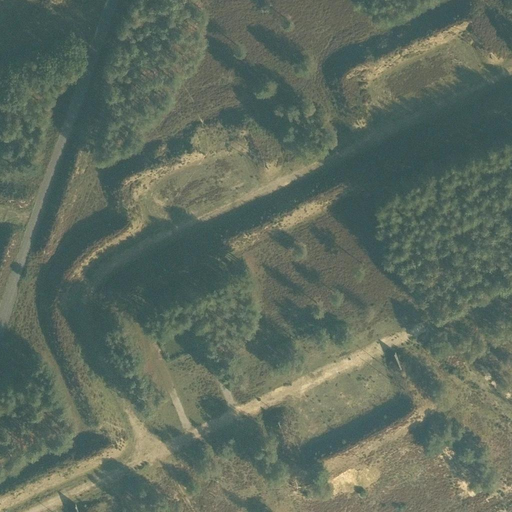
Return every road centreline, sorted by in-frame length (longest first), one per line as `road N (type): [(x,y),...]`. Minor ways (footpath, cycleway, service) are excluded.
road 1 (track): [(511,75),(107,274),(93,296),(93,323),(156,456)]
road 2 (track): [(511,301),(412,335),(37,511)]
road 3 (track): [(118,0),(0,329)]
